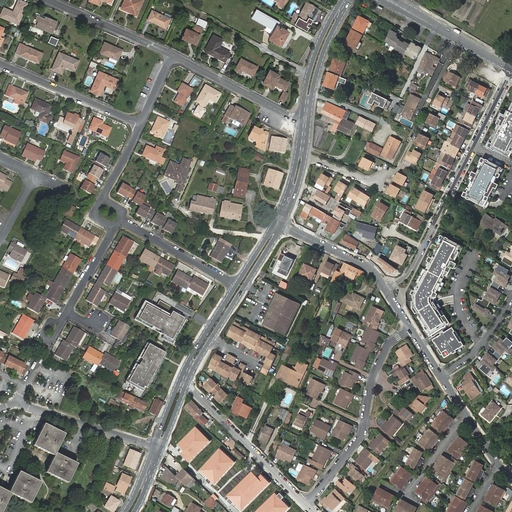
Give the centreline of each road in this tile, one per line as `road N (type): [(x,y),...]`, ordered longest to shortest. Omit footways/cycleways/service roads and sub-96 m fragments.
road 1 (residential): [(511,73),(409,272),(384,288)]
road 2 (residential): [(305,504),(360,436),(372,376),(388,343),(410,329)]
road 3 (residential): [(184,382),(305,504)]
road 4 (residential): [(0,63),(140,124)]
road 5 (residential): [(158,447),(17,402)]
road 6 (residential): [(300,118),(172,54)]
road 7 (residential): [(387,0),(511,68)]
road 8 (residential): [(172,54),(49,0)]
road 9 (tertiary): [(211,338),(279,224)]
road 10 (residential): [(122,219),(234,286)]
road 11 (residential): [(279,224),(366,266),(384,288)]
